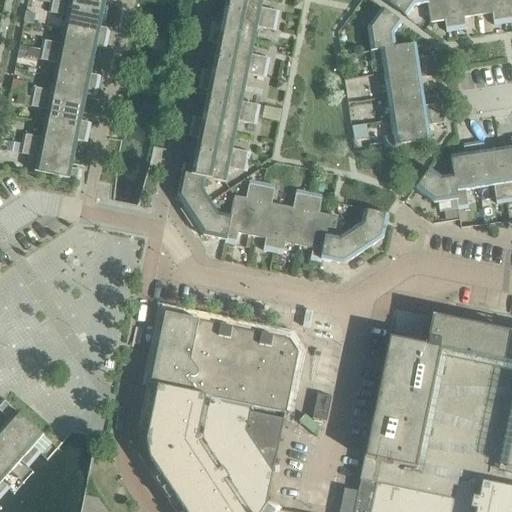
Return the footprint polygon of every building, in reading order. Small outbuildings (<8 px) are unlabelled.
[(49,0),(49,4),(102,15),(105,1),(114,3),(114,0),(49,0)] [(225,0),(223,12),(276,22),(278,13),(260,9),(262,0),(225,0)] [(413,7),(426,5),(427,5),(425,0),(387,0),(385,3),(405,18),(413,7)] [(425,0),(427,5),(426,5),(429,24),(443,22),(445,34),(455,32),(450,0),(425,0)] [(450,0),(455,32),(465,31),(463,19),(477,17),(474,0),(450,0)] [(474,0),(477,17),(491,15),(493,27),(502,25),(498,0),(474,0)] [(511,0),(498,0),(502,25),(511,23),(510,12),(511,11),(511,0)] [(65,17),(62,31),(106,40),(108,31),(99,29),(102,15),(49,4),(47,14),(65,17)] [(366,29),(369,52),(394,49),(394,48),(392,36),(400,24),(380,9),(366,29)] [(211,23),(209,33),(253,42),(256,28),(274,32),(276,22),(223,12),(220,25),(211,23)] [(24,13),(22,23),(32,25),(34,15),(32,14),(24,13)] [(41,41),(39,51),(92,62),(95,48),(104,50),(106,40),(62,31),(59,45),(41,41)] [(216,45),(213,59),(266,69),(268,60),(251,56),(253,42),(209,33),(207,43),(216,45)] [(380,61),(382,75),(436,67),(434,57),(416,60),(414,45),(394,48),(394,49),(369,52),(371,62),(380,61)] [(18,47),(16,57),(25,59),(26,58),(27,49),(18,47)] [(55,64),(52,78),(97,87),(99,77),(90,76),(92,62),(39,51),(37,61),(55,64)] [(349,57),(340,58),(342,69),(351,68),(349,57)] [(201,71),(199,80),(244,89),(247,75),(264,79),(266,69),(213,59),(210,72),(201,71)] [(382,75),(386,99),(421,93),(419,79),(437,77),(436,67),(382,75)] [(32,88),(30,98),(83,109),(86,95),(95,97),(97,87),(52,78),(49,92),(32,88)] [(11,80),(8,94),(14,95),(24,97),(27,84),(11,80)] [(207,92),(204,106),(257,116),(258,107),(241,103),(244,89),(199,80),(197,90),(207,92)] [(386,99),(389,122),(443,114),(441,105),(424,107),(421,93),(386,99)] [(15,104),(28,107),(30,98),(24,97),(17,95),(15,104)] [(46,111),(43,125),(87,134),(89,125),(80,123),(83,109),(30,98),(28,108),(46,111)] [(192,118),(190,127),(234,136),(237,122),(255,126),(257,116),(204,106),(201,119),(192,118)] [(443,114),(389,122),(391,136),(382,138),(384,148),(429,142),(427,127),(444,124),(443,114)] [(22,136),(20,145),(73,156),(76,142),(85,144),(87,134),(43,125),(40,139),(22,136)] [(197,139),(194,153),(247,163),(249,154),(231,150),(234,136),(190,127),(188,137),(197,139)] [(511,184),(511,138),(510,139),(511,148),(497,150),(505,204),(506,204),(511,202),(511,184)] [(6,148),(5,152),(18,155),(20,145),(7,142),(6,148)] [(495,205),(505,204),(497,150),(483,152),(481,143),(472,144),(479,189),(493,187),(495,205)] [(464,192),(479,189),(472,144),(462,146),(464,155),(448,158),(451,176),(452,176),(456,201),(455,201),(456,211),(467,209),(464,192)] [(73,156),(20,145),(18,155),(36,158),(33,174),(77,183),(80,172),(70,170),(73,156)] [(182,165),(180,174),(205,179),(204,181),(224,184),(227,169),(245,173),(247,163),(194,153),(191,167),(182,165)] [(433,205),(455,201),(456,201),(452,176),(451,176),(439,178),(428,170),(413,190),(433,205)] [(175,198),(188,218),(209,204),(202,193),(204,181),(205,179),(180,174),(175,198)] [(236,235),(250,237),(261,185),(248,182),(245,200),(233,197),(229,217),(230,217),(225,242),(224,242),(224,244),(234,246),(236,235)] [(262,252),(272,254),(281,207),(270,205),(274,187),(261,185),(250,237),(264,240),(262,252)] [(284,244),(297,247),(308,194),(295,192),(292,209),(281,207),(272,254),(281,256),(284,244)] [(320,264),(320,261),(319,261),(324,237),(325,237),(326,229),(329,217),(317,214),(321,197),(308,194),(297,247),(311,250),(309,262),(320,264)] [(201,237),(224,242),(225,242),(230,217),(229,217),(217,215),(209,204),(188,218),(201,237)] [(360,224),(348,232),(362,253),(382,240),(387,216),(362,211),(360,224)] [(456,212),(443,214),(444,224),(457,222),(456,212)] [(329,217),(326,229),(334,231),(337,218),(329,216),(329,217)] [(319,261),(320,261),(343,266),(362,253),(348,232),(337,239),(325,237),(324,237),(319,261)] [(153,364),(149,386),(203,398),(250,407),(284,414),(297,354),(288,341),(164,315),(159,337),(153,364)] [(388,340),(359,482),(375,485),(369,511),(449,511),(456,479),(511,490),(511,334),(430,318),(424,347),(388,340)] [(140,430),(135,454),(173,511),(511,511),(511,490),(456,479),(449,511),(369,511),(375,485),(359,482),(357,493),(343,490),(338,511),(278,511),(266,504),(283,420),(249,413),(250,407),(203,398),(149,386),(142,422),(140,430)] [(311,420),(325,423),(330,398),(316,395),(311,420)] [(0,413),(8,421),(0,429),(0,432),(33,461),(39,454),(32,447),(42,436),(1,401),(0,402),(0,413)] [(0,464),(9,473),(19,462),(26,468),(33,461),(0,432),(0,464)] [(0,496),(1,497),(8,490),(0,483),(9,473),(0,464),(0,496)]
